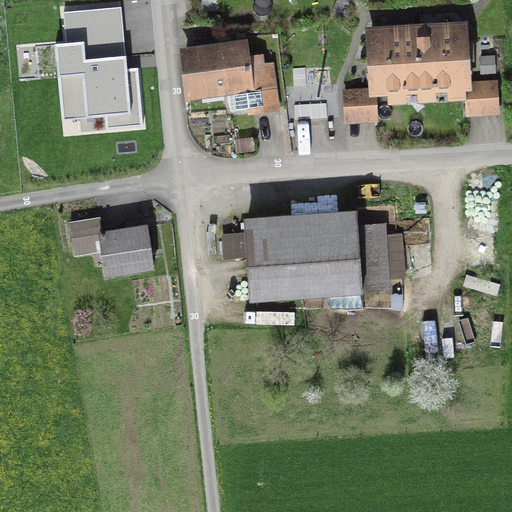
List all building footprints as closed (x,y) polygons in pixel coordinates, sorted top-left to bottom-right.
[(132,66),(126,3),(59,9),(61,40),(52,41),(60,124),(101,121),(102,137),(148,133),(142,65),(132,66)] [(372,33),(376,91),(465,87),(467,118),(500,116),(498,81),(466,83),(463,28),(446,29),(412,31),(387,32),(372,33)] [(246,111),(247,116),(280,112),(274,64),(265,65),(264,56),(250,57),(248,43),(180,50),(186,104),(229,99),(230,113),(246,111)] [(480,76),(496,75),(495,57),(479,58),(480,76)] [(343,92),(344,125),(377,124),(376,91),(343,92)] [(327,118),(326,103),(294,105),(295,119),(327,118)] [(357,202),(243,210),(244,229),(221,231),(223,256),(246,255),(249,301),(362,293),(361,290),(391,288),(390,277),(405,276),(402,231),(387,232),(386,219),(358,221),(357,202)] [(100,215),(69,219),(74,254),(102,250),(105,277),(155,270),(148,219),(102,225),(100,215)] [(390,309),(403,309),(403,294),(391,293),(390,309)]
